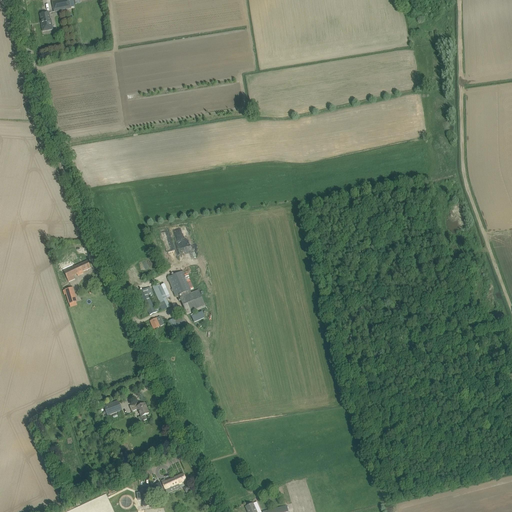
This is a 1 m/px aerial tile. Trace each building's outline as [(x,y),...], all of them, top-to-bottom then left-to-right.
[(54,12),(71,9),(69,0),(59,0),(52,1),(54,12)] [(44,31),(53,29),(52,21),(51,21),(49,12),(40,14),(42,23),(42,24),(44,31)] [(181,227),(174,229),(179,249),(186,247),(181,227)] [(77,276),(83,273),(83,272),(90,268),(87,261),(74,267),(73,264),(62,268),(67,278),(68,282),(75,279),(73,276),(77,274),(77,276)] [(175,297),(191,290),(184,271),(168,278),(175,297)] [(160,283),(152,286),(160,304),(159,305),(162,312),(172,308),(160,283)] [(139,292),(150,315),(160,311),(150,287),(139,292)] [(68,301),(69,304),(76,302),(75,298),(76,298),(73,288),(64,290),(68,301)] [(198,290),(180,298),(186,313),(205,306),(198,290)] [(205,319),(202,312),(191,317),(194,323),(205,319)] [(182,315),(166,322),(171,334),(188,327),(182,315)] [(160,317),(150,321),(154,330),(164,325),(160,317)] [(108,416),(122,410),(118,401),(104,406),(108,416)] [(137,403),(129,407),(132,413),(137,410),(140,417),(138,418),(140,423),(142,422),(147,420),(145,415),(149,413),(146,408),(147,408),(146,406),(145,406),(144,407),(142,404),(137,407),(136,404),(137,403)] [(165,480),(161,481),(166,494),(180,488),(179,484),(186,481),(183,474),(166,481),(165,480)] [(159,483),(154,485),(158,494),(163,492),(159,483)] [(150,491),(141,492),(143,506),(146,506),(152,505),(151,495),(150,491)] [(247,511),(256,511),(253,503),(245,507),(247,511)]
